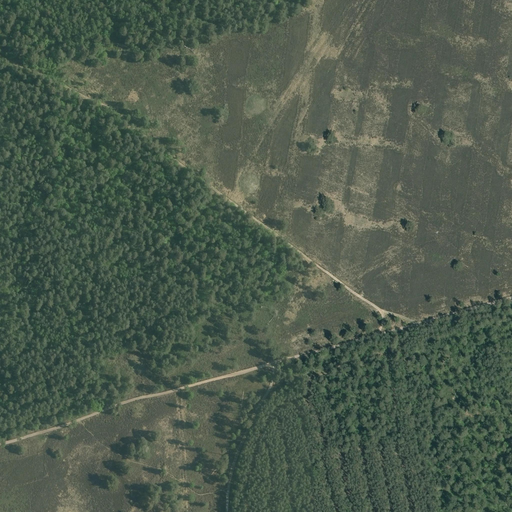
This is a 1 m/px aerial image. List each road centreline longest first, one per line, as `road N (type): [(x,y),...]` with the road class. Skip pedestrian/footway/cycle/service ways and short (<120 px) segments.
road 1 (track): [(0,56),(111,106),(380,310)]
road 2 (track): [(272,364),(0,445)]
road 3 (track): [(272,364),(271,384),(230,466),(226,511)]
